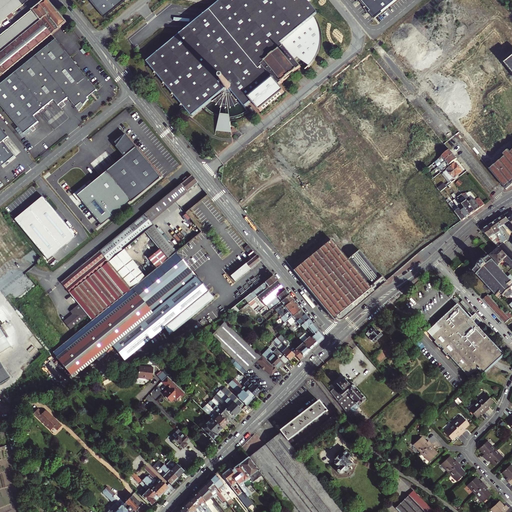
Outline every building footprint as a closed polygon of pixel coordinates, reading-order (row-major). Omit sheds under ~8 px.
[(48,0),(43,0),(0,35),(0,23),(28,0),(0,0),(0,76),(66,22),(48,0)] [(89,0),(104,17),(124,0),(89,0)] [(279,84),(301,66),(294,59),(297,57),(309,66),(311,64),(313,61),(315,58),(317,56),(318,54),(319,51),(319,48),(320,43),(321,41),(321,40),(321,37),(321,34),(321,32),(320,29),(319,27),(318,23),(317,21),(316,19),(315,17),(314,16),(318,12),(311,3),(311,0),(220,0),(147,61),(154,70),(154,74),(158,75),(163,81),(163,85),(167,86),(172,92),(172,95),(172,96),(176,96),(181,102),(181,106),(181,107),(184,107),(192,116),(213,99),(214,100),(211,103),(213,104),(216,107),(218,108),(221,109),(222,109),(224,109),(226,109),(229,108),(230,108),(232,107),(233,106),(235,105),(233,102),(234,101),(241,109),(249,103),(257,113),(266,106),(268,104),(285,91),(279,84)] [(395,0),(361,0),(375,17),(395,0)] [(55,39),(0,84),(0,105),(23,134),(38,122),(33,116),(53,100),(58,105),(68,97),(78,111),(88,99),(87,98),(96,90),(55,39)] [(511,58),(505,64),(511,73),(511,151),(490,170),(505,190),(511,184),(511,58)] [(214,132),(227,133),(227,123),(216,122),(214,132)] [(0,124),(0,162),(3,166),(16,156),(4,141),(10,137),(0,124)] [(123,156),(105,170),(130,201),(160,177),(124,133),(123,135),(122,134),(113,142),(115,144),(114,146),(123,156)] [(435,162),(438,166),(453,154),(450,150),(446,153),(442,156),(435,162)] [(441,171),(442,170),(454,161),(457,158),(453,154),(438,166),(441,171)] [(460,176),(458,175),(462,171),(454,161),(442,170),(452,182),(453,181),(460,176)] [(168,258),(175,252),(150,220),(197,182),(191,175),(187,178),(144,213),(99,250),(108,261),(146,231),(168,258)] [(470,214),(474,211),(463,196),(462,194),(457,197),(459,200),(470,214)] [(463,196),(474,211),(484,203),(479,198),(476,200),(474,198),(470,201),(466,194),(463,196)] [(40,197),(12,220),(45,261),(73,238),(40,197)] [(465,218),(470,214),(459,200),(457,197),(453,200),(465,218)] [(461,221),(465,218),(453,200),(449,203),(461,221)] [(511,223),(508,219),(504,215),(497,220),(494,222),(498,228),(500,228),(502,231),(504,230),(505,229),(503,226),(504,224),(507,228),(511,232),(511,223)] [(494,222),(489,225),(502,244),(498,247),(499,248),(501,250),(505,254),(509,248),(506,245),(503,242),(507,240),(503,235),(504,234),(502,231),(500,228),(498,228),(494,222)] [(502,244),(489,225),(482,230),(498,247),(502,244)] [(292,270),(333,320),(336,318),(338,319),(339,319),(340,319),(341,319),(373,292),(330,239),(292,270)] [(489,256),(498,266),(503,261),(503,260),(505,259),(507,261),(507,262),(510,265),(510,267),(511,268),(511,261),(510,260),(507,257),(505,254),(501,250),(499,248),(489,256)] [(92,319),(130,288),(108,261),(99,250),(96,252),(89,258),(89,257),(85,260),(86,261),(60,282),(75,299),(78,303),(87,314),(92,319)] [(234,272),(239,278),(260,260),(253,251),(247,255),(250,259),(234,272)] [(163,327),(169,334),(213,298),(175,252),(168,258),(130,288),(92,319),(53,350),(54,352),(64,363),(73,376),(112,345),(123,359),(163,327)] [(509,277),(498,266),(489,256),(485,260),(484,260),(477,266),(477,267),(473,271),(473,272),(474,271),(477,274),(476,275),(477,275),(497,296),(496,296),(497,297),(501,293),(504,296),(503,296),(504,297),(505,296),(507,297),(511,297),(511,275),(509,277)] [(253,299),(257,296),(277,280),(273,276),(272,277),(249,295),(253,299)] [(264,305),(272,299),(284,289),(277,280),(257,296),(264,305)] [(269,307),(271,309),(288,295),(284,289),(272,299),(274,302),(269,307)] [(483,299),(505,323),(511,315),(509,312),(506,314),(488,294),(483,299)] [(73,307),(78,303),(75,299),(73,300),(69,295),(65,298),(73,307)] [(272,316),(277,312),(292,300),(288,295),(271,309),(270,310),(272,312),(270,314),(272,316)] [(280,318),(281,317),(296,305),(292,300),(277,312),(280,316),(279,317),(280,318)] [(462,300),(460,302),(466,310),(469,308),(462,300)] [(70,329),(87,314),(78,303),(70,311),(72,313),(63,321),(70,329)] [(437,327),(429,335),(428,336),(433,341),(433,342),(442,350),(441,351),(446,356),(449,358),(450,357),(450,358),(459,368),(459,367),(461,369),(460,369),(467,377),(477,369),(482,374),(503,354),(476,325),(480,321),(482,323),(483,322),(475,313),(470,318),(457,303),(434,324),(437,327)] [(0,318),(3,322),(11,315),(3,305),(0,307),(0,318)] [(284,323),(292,317),(300,310),(296,305),(281,317),(283,319),(282,320),(283,322),(282,323),(283,324),(284,323)] [(290,326),(295,321),(304,314),(300,310),(292,317),(294,319),(288,324),(290,326)] [(295,321),(299,326),(308,319),(304,314),(295,321)] [(309,330),(307,327),(312,324),(308,319),(299,326),(304,332),(305,333),(309,330)] [(236,360),(242,366),(247,371),(256,361),(262,367),(264,369),(270,375),(276,369),(266,360),(226,320),(211,335),(236,360)] [(292,332),(299,326),(295,321),(290,326),(288,327),(292,332)] [(305,333),(307,335),(316,328),(312,324),(307,327),(309,330),(305,333)] [(437,327),(434,324),(426,332),(429,335),(437,327)] [(372,335),(369,338),(374,342),(381,335),(377,330),(376,331),(372,327),(368,331),(372,335)] [(323,339),(322,337),(316,328),(307,335),(315,346),(323,339)] [(0,353),(10,347),(0,330),(0,353)] [(309,352),(315,346),(307,335),(305,333),(304,332),(297,338),(300,341),(309,352)] [(276,348),(279,351),(283,355),(279,359),(285,365),(294,355),(277,338),(273,334),(270,338),(273,340),(278,345),(276,348)] [(286,346),(285,345),(287,342),(280,335),(277,338),(294,355),(300,360),(304,356),(299,354),(294,350),(295,349),(293,347),(292,346),(291,347),(287,344),(286,346)] [(304,356),(309,352),(300,341),(293,347),(295,349),(294,350),(299,354),(304,356)] [(273,353),(266,360),(276,369),(276,370),(280,366),(282,368),(285,365),(279,359),(275,355),(273,353)] [(242,366),(236,360),(232,364),(238,371),(242,366)] [(0,383),(9,377),(0,362),(0,383)] [(149,381),(151,378),(153,379),(153,368),(144,367),(144,366),(139,366),(138,378),(147,378),(149,381)] [(167,375),(162,371),(157,376),(162,381),(167,375)] [(167,375),(162,381),(161,381),(169,388),(167,390),(166,390),(164,392),(164,393),(163,394),(165,396),(166,397),(167,399),(168,399),(170,401),(175,397),(177,399),(180,395),(181,396),(185,392),(167,375)] [(237,385),(252,399),(260,391),(247,379),(243,383),(244,384),(243,386),(239,383),(237,385)] [(337,384),(330,391),(345,410),(349,416),(359,407),(357,405),(364,399),(363,398),(364,397),(361,394),(360,395),(358,392),(358,391),(355,388),(349,382),(347,385),(342,379),(337,384)] [(238,393),(235,395),(246,405),(252,399),(237,385),(232,380),(229,384),(238,393)] [(150,393),(156,398),(163,391),(161,390),(165,385),(160,382),(150,393)] [(220,403),(234,417),(246,405),(235,395),(225,386),(221,390),(220,389),(213,397),(214,398),(219,403),(220,403)] [(478,402),(487,411),(490,408),(489,407),(491,405),(491,406),(495,403),(486,394),(478,402)] [(209,401),(207,403),(228,423),(234,417),(220,403),(219,403),(214,398),(211,400),(209,401)] [(317,400),(279,430),(287,440),(324,411),(324,412),(326,411),(317,400)] [(478,419),(482,415),(481,414),(483,413),(483,414),(484,414),(487,411),(478,402),(469,410),(478,419)] [(202,409),(212,418),(222,428),(223,429),(228,423),(207,403),(202,409)] [(34,413),(40,420),(41,420),(44,422),(43,423),(49,428),(50,428),(52,426),(57,431),(61,426),(44,409),(43,411),(39,408),(34,413)] [(334,414),(314,429),(311,432),(292,446),(297,452),(331,426),(337,420),(337,418),(334,414)] [(462,415),(453,423),(463,433),(466,430),(465,429),(464,428),(466,427),(467,427),(470,424),(462,415)] [(222,428),(212,418),(206,424),(206,423),(201,428),(211,437),(208,440),(208,439),(205,443),(212,450),(218,444),(213,439),(217,434),(216,434),(222,428)] [(453,440),(457,436),(456,435),(458,434),(459,435),(460,436),(463,433),(453,423),(445,431),(453,440)] [(178,429),(174,433),(177,436),(173,440),(177,445),(179,444),(183,448),(190,440),(178,429)] [(262,475),(265,480),(283,502),(290,511),(342,511),(280,432),(248,457),(262,475)] [(422,452),(432,443),(429,440),(428,441),(426,440),(427,439),(423,435),(414,444),(422,452)] [(486,458),(496,449),(487,440),(479,449),(482,452),(483,452),(484,453),(484,454),(483,455),(486,458)] [(432,443),(422,452),(430,461),(439,453),(436,449),(435,450),(434,448),(434,447),(435,446),(432,443)] [(492,461),(491,462),(495,466),(503,457),(496,449),(486,458),(489,461),(490,460),(492,461)] [(340,453),(334,459),(335,460),(334,461),(334,464),(335,465),(338,465),(339,466),(337,468),(337,471),(338,473),(341,473),(344,471),(345,471),(349,467),(348,467),(355,460),(346,450),(341,455),(340,453)] [(449,472),(460,462),(456,459),(456,460),(455,461),(453,459),(454,458),(451,454),(441,463),(449,472)] [(262,475),(248,457),(238,465),(252,482),(253,484),(255,483),(253,481),(262,475)] [(160,460),(153,467),(171,484),(177,477),(170,470),(160,460)] [(460,462),(449,472),(457,480),(467,472),(463,468),(462,469),(461,467),(461,466),(462,465),(460,462)] [(509,481),(511,478),(511,464),(511,463),(502,472),(506,475),(507,475),(508,476),(507,477),(507,478),(509,481)] [(177,464),(170,470),(177,477),(184,470),(177,464)] [(142,481),(158,497),(168,487),(145,465),(143,467),(149,474),(142,481)] [(245,488),(252,482),(238,465),(230,471),(233,474),(231,476),(247,497),(250,494),(245,488)] [(233,474),(230,471),(229,470),(222,475),(247,508),(253,504),(247,497),(231,476),(233,474)] [(133,472),(130,475),(147,490),(142,496),(151,504),(158,497),(142,481),(133,472)] [(215,474),(210,479),(226,500),(227,502),(231,499),(224,490),(226,488),(215,474)] [(475,493),(485,484),(482,481),(481,482),(481,483),(479,481),(480,480),(477,476),(467,485),(475,493)] [(226,500),(210,479),(204,485),(213,496),(214,498),(217,496),(223,503),(226,500)] [(485,484),(475,493),(483,502),(492,494),(489,490),(488,491),(486,489),(487,488),(488,488),(485,484)] [(213,496),(204,485),(197,492),(207,504),(212,511),(217,511),(212,504),(213,501),(211,498),(213,496)] [(106,511),(128,511),(113,496),(109,492),(105,489),(102,491),(102,493),(111,502),(114,501),(115,501),(116,502),(106,511)] [(209,511),(205,506),(207,504),(197,492),(193,496),(205,511),(209,511)] [(429,511),(411,492),(395,507),(399,511),(429,511)] [(115,494),(113,496),(128,511),(133,511),(134,511),(135,511),(139,507),(138,507),(141,504),(142,505),(142,504),(132,495),(124,503),(115,494)] [(205,511),(193,496),(189,500),(197,511),(205,511)] [(57,502),(63,509),(69,503),(62,497),(57,502)] [(196,511),(197,511),(189,500),(184,505),(189,511),(196,511)] [(494,511),(503,511),(509,507),(506,504),(505,505),(504,506),(503,504),(504,503),(500,500),(491,508),(494,511)]
